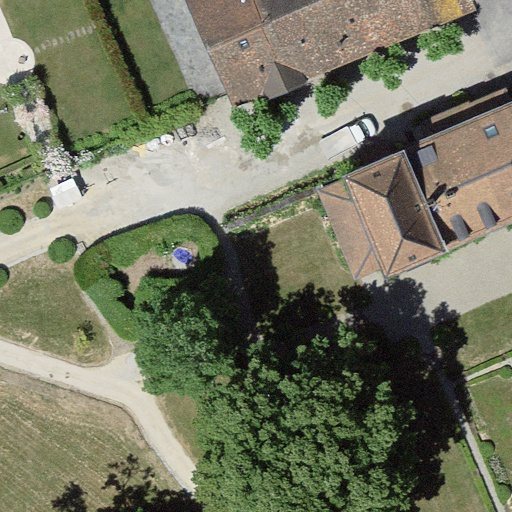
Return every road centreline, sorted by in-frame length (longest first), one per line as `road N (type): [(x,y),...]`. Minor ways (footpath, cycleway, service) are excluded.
road 1 (track): [(0,360),(93,392),(159,432),(226,511)]
road 2 (track): [(0,264),(198,180)]
